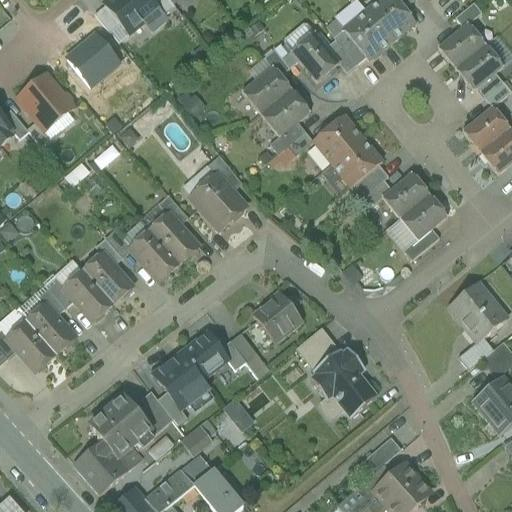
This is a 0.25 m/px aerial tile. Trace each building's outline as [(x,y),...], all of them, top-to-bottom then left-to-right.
[(159,14),(147,0),(112,0),(113,0),(104,7),(104,10),(128,39),(159,14)] [(403,14),(391,0),(384,0),(366,16),(391,46),(414,28),(403,14)] [(409,0),(391,0),(403,14),(414,5),(409,0)] [(473,8),(454,23),(462,32),(467,28),(467,29),(481,18),(473,8)] [(391,46),(366,16),(343,35),(365,62),(368,65),(391,46)] [(0,43),(2,46),(18,33),(11,24),(0,33),(3,37),(0,39),(0,43)] [(467,29),(467,28),(462,32),(437,53),(455,74),(484,50),(467,29)] [(317,41),(307,30),(303,29),(285,44),(284,49),(316,87),(338,69),(339,68),(326,52),(317,41)] [(365,62),(343,35),(333,42),(335,45),(356,70),(365,62)] [(330,49),(320,38),(317,41),(326,52),(330,49)] [(356,70),(335,45),(330,49),(326,52),(339,68),(338,69),(346,78),(356,70)] [(484,50),(455,74),(473,96),(495,78),(502,71),(484,50)] [(289,73),(273,55),(263,63),(271,72),(272,72),(279,81),(289,73)] [(279,81),(272,72),(271,72),(241,97),(260,120),(291,95),(279,81)] [(495,78),(476,93),(484,102),(502,87),(495,78)] [(61,99),(46,81),(17,105),(35,127),(44,137),(73,113),(70,110),(71,104),(67,100),(61,99)] [(502,87),(484,102),(491,112),(492,113),(511,97),(502,87)] [(291,95),(260,120),(278,142),(297,127),(309,117),(291,95)] [(491,112),(462,135),(480,158),(509,133),(492,113),(491,112)] [(26,135),(10,115),(1,123),(11,136),(19,145),(28,137),(26,135)] [(343,121),(312,146),(313,147),(331,169),(362,144),(343,121)] [(0,149),(11,141),(8,138),(11,136),(1,123),(0,122),(0,149)] [(44,137),(35,127),(26,135),(28,137),(42,154),(51,146),(44,137)] [(297,127),(278,142),(269,150),(277,160),(286,152),(305,137),(297,127)] [(511,137),(509,133),(480,158),(498,179),(505,173),(511,167),(511,137)] [(305,137),(286,152),(294,162),(313,147),(312,146),(305,137)] [(362,144),(331,169),(351,192),(378,170),(381,167),(362,144)] [(241,189),(219,161),(207,171),(215,180),(216,180),(231,197),(241,189)] [(388,181),(378,170),(351,192),(360,204),(365,200),(383,185),(388,181)] [(391,194),(382,202),(382,203),(399,224),(429,199),(411,178),(391,194)] [(231,197),(216,180),(215,180),(204,190),(204,198),(194,207),(219,235),(245,213),(231,197)] [(383,185),(365,200),(373,210),(382,203),(382,202),(391,194),(383,185)] [(429,199),(399,224),(417,245),(431,234),(447,221),(429,199)] [(187,223),(168,201),(158,210),(167,220),(168,219),(178,231),(187,223)] [(167,220),(149,236),(178,270),(197,253),(178,231),(168,219),(167,220)] [(439,243),(431,234),(417,245),(403,256),(411,266),(439,243)] [(130,253),(115,235),(105,244),(122,263),(131,255),(129,253),(130,253)] [(178,270),(149,236),(130,253),(129,253),(131,255),(159,287),(178,270)] [(122,263),(105,244),(95,252),(101,260),(102,259),(113,272),(122,263)] [(101,260),(82,276),(112,310),(131,292),(113,272),(102,259),(101,260)] [(64,292),(63,293),(74,306),(92,327),(112,310),(82,276),(64,292)] [(64,292),(57,285),(47,294),(65,314),(74,306),(63,293),(64,292)] [(506,325),(476,289),(446,314),(475,348),(476,350),(482,345),(506,325)] [(65,314),(47,294),(37,303),(44,310),(45,309),(55,322),(65,314)] [(279,297),(270,304),(272,306),(253,320),(275,347),(302,326),(279,297)] [(55,322),(45,309),(44,310),(25,327),(55,360),(74,343),(55,322)] [(55,360),(25,327),(6,343),(6,344),(16,356),(35,377),(55,360)] [(321,333),(295,354),(313,376),(339,355),(321,333)] [(6,343),(0,336),(0,335),(0,356),(7,364),(16,356),(6,344),(6,343)] [(207,338),(180,358),(201,385),(227,366),(228,365),(219,354),(207,338)] [(256,359),(240,338),(230,346),(245,367),(256,359)] [(482,345),(476,350),(475,348),(457,363),(467,376),(480,366),(491,356),(482,345)] [(245,367),(230,346),(219,354),(228,365),(227,366),(234,375),(245,367)] [(491,356),(480,366),(492,381),(511,365),(511,359),(502,348),(491,356)] [(339,355),(313,376),(316,380),(309,385),(325,405),(332,400),(351,423),(377,403),(352,372),(358,367),(348,354),(342,359),(339,355)] [(201,385),(180,358),(152,379),(180,415),(187,409),(189,411),(209,395),(201,385)] [(511,404),(511,394),(501,382),(474,405),(501,437),(511,427),(511,410),(509,407),(511,404)] [(151,396),(140,405),(146,411),(137,418),(151,435),(151,436),(154,440),(172,425),(151,396)] [(236,401),(211,421),(228,443),(254,424),(236,401)] [(123,402),(89,430),(102,445),(118,464),(131,452),(151,436),(151,435),(137,418),(123,402)] [(205,425),(180,446),(189,458),(215,438),(205,425)] [(165,440),(148,455),(156,464),(173,449),(165,440)] [(390,442),(363,466),(373,479),(383,470),(401,454),(390,442)] [(102,445),(73,470),(99,500),(128,476),(118,464),(102,445)] [(131,452),(118,464),(128,476),(141,465),(131,452)] [(199,461),(167,487),(179,503),(194,491),(212,476),(199,461)] [(392,480),(373,497),(374,498),(382,507),(387,507),(389,509),(391,511),(413,511),(430,498),(404,469),(392,480)] [(373,479),(356,493),(366,505),(374,498),(373,497),(392,480),(383,470),(373,479)] [(239,473),(221,487),(242,511),(247,508),(243,504),(257,492),(239,473)] [(221,487),(212,476),(194,491),(211,511),(241,511),(242,511),(221,487)] [(145,505),(134,493),(112,511),(168,511),(170,511),(179,503),(167,487),(145,505)] [(366,505),(356,493),(336,511),(384,511),(389,509),(387,507),(382,507),(374,498),(366,505)] [(23,511),(11,499),(0,509),(0,511),(23,511)]
